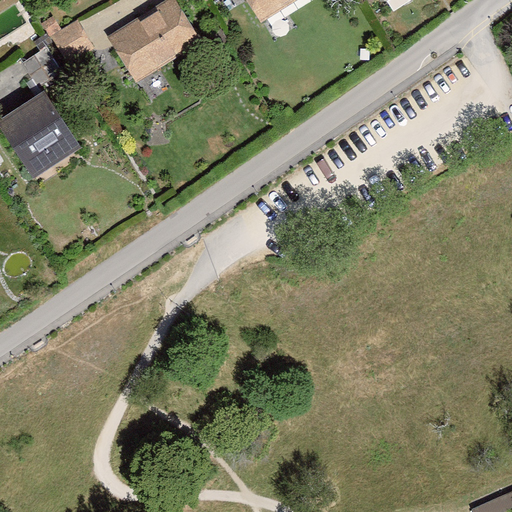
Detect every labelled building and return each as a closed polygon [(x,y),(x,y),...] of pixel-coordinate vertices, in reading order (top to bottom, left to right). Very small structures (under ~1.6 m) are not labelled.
[(209,41),(181,0),(172,0),(111,41),(141,86),(209,41)] [(304,0),(253,0),(269,23),(304,0)] [(82,20),(64,31),(57,19),(45,27),(70,67),(100,49),(82,20)] [(39,84),(61,69),(46,47),(24,63),(39,84)] [(89,147),(53,91),(5,123),(40,178),(89,147)] [(504,511),(511,509),(511,488),(473,506),(475,511),(504,511)]
